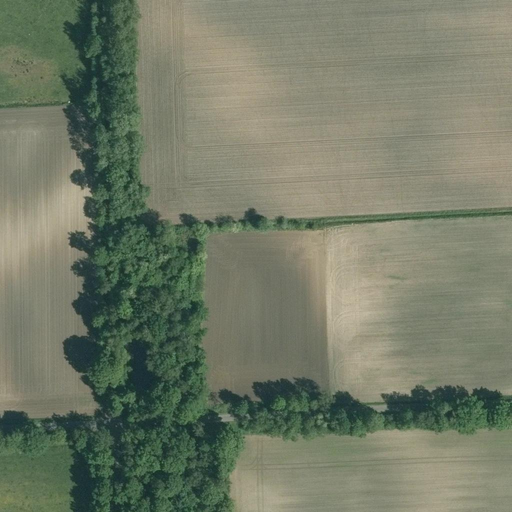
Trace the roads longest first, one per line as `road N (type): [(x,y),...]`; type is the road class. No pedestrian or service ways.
road 1 (unclassified): [(511,402),(0,430)]
road 2 (track): [(117,511),(105,0)]
